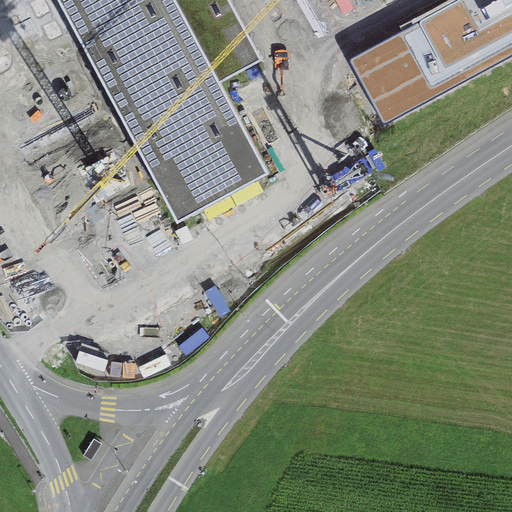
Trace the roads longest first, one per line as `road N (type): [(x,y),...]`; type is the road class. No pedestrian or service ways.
road 1 (secondary): [(221,396),(273,333),(339,273),(511,144)]
road 2 (unclassified): [(221,396),(107,410),(38,391),(6,371),(60,468),(71,511)]
road 3 (unknown): [(122,161),(36,3)]
road 4 (secondary): [(141,511),(221,396)]
road 5 (unknown): [(193,123),(126,0)]
